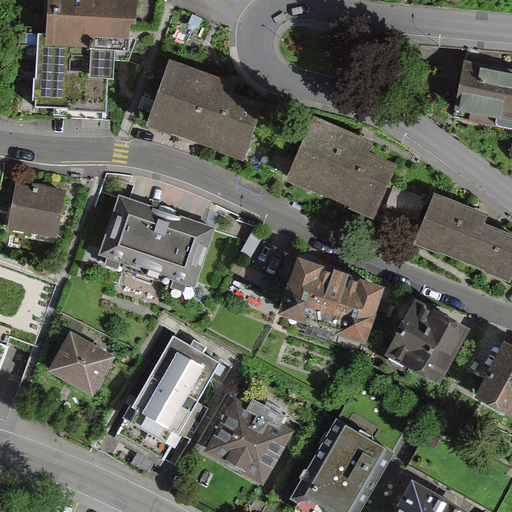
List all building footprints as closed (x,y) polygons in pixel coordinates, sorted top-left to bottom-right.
[(39,35),(37,106),(107,108),(109,48),(132,49),(132,26),(139,26),(139,0),(53,0),(52,35),(39,35)] [(511,65),(467,56),(457,101),(503,111),(502,119),(511,121),(511,65)] [(232,83),(173,64),(153,125),(241,154),(258,102),(229,92),(232,83)] [(369,143),(315,118),(289,176),(372,213),(393,165),(365,152),(369,143)] [(64,190),(13,183),(6,228),(57,236),(64,190)] [(435,193),(416,241),(511,279),(511,278),(511,235),(485,224),(489,214),(435,193)] [(210,228),(119,195),(97,256),(188,289),(210,228)] [(245,245),(236,272),(250,277),(259,250),(245,245)] [(277,313),(304,323),(309,310),(341,321),(337,332),(363,342),(383,286),(298,256),(277,313)] [(438,383),(469,323),(420,297),(389,357),(438,383)] [(112,357),(69,332),(46,370),(90,395),(112,357)] [(0,394),(20,342),(0,334),(0,394)] [(219,364),(174,340),(137,408),(181,432),(219,364)] [(511,346),(507,344),(479,399),(511,415),(511,346)] [(293,431),(234,397),(202,451),(262,485),(293,431)] [(338,421),(291,500),(312,511),(360,511),(394,455),(338,421)] [(475,511),(413,478),(393,511),(475,511)]
